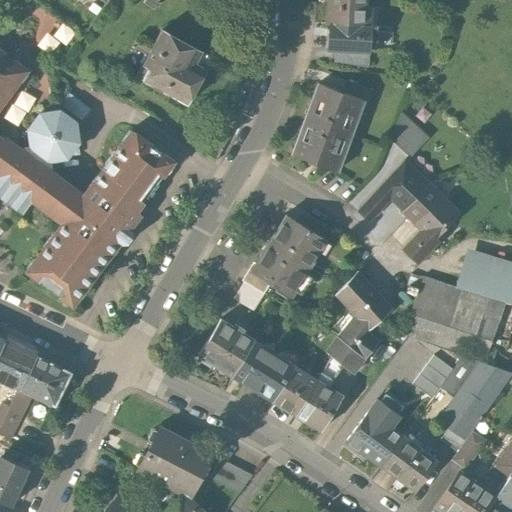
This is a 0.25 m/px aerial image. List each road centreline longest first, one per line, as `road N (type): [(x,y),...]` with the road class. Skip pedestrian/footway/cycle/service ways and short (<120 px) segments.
road 1 (residential): [(117,365),(247,155),(283,79),(291,0)]
road 2 (residential): [(117,365),(237,417),(378,511)]
road 3 (residential): [(47,511),(117,365)]
road 4 (residential): [(0,309),(117,365)]
